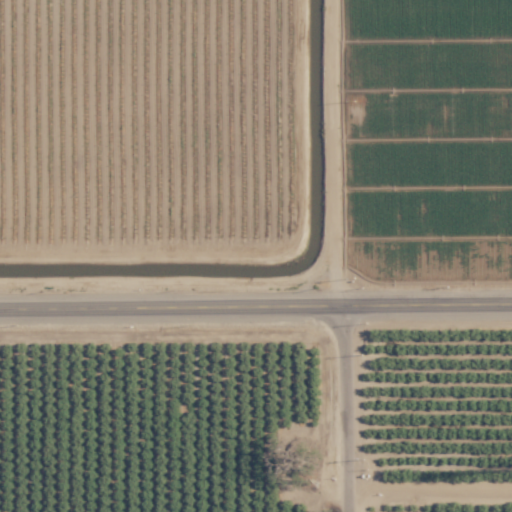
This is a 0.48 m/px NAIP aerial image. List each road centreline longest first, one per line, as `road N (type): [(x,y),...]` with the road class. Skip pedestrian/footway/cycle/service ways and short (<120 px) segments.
road 1 (secondary): [(0,297),(511,292)]
road 2 (residential): [(335,294),(337,511)]
